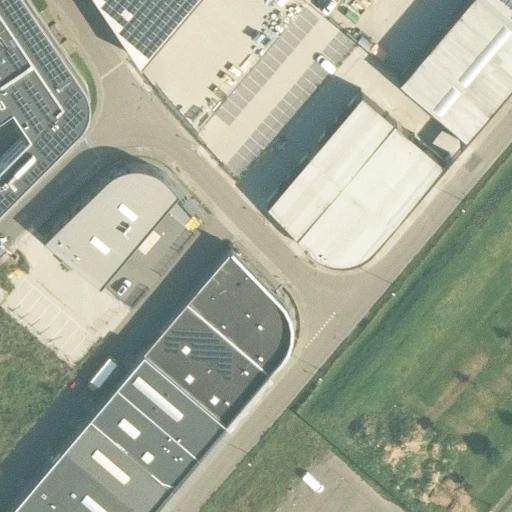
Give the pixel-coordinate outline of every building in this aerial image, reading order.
[(53,106),(60,113),(73,127),(76,125),(78,123),(80,120),(81,119),(83,116),(84,114),(85,112),(86,110),(87,108),(88,105),(88,103),(88,101),(88,98),(88,96),(88,93),(88,91),(87,89),(86,85),(85,83),(84,81),(83,79),(28,0),(0,0),(0,92),(6,102),(15,96),(34,124),(53,106)] [(98,0),(137,57),(185,0),(98,0)] [(397,77),(396,79),(466,136),(480,120),(480,119),(505,90),(511,81),(511,0),(463,0),(398,77),(397,77)] [(361,90),(336,119),(370,148),(379,137),(395,119),(361,90)] [(0,200),(73,127),(60,113),(53,106),(34,124),(0,158),(0,200)] [(336,119),(312,147),(347,176),(370,148),(336,119)] [(347,176),(337,188),(386,230),(389,226),(399,216),(414,198),(383,171),(398,153),(414,135),(395,119),(379,137),(370,148),(347,176)] [(398,153),(383,171),(414,198),(415,196),(417,194),(426,184),(445,161),(414,135),(398,153)] [(312,147),(288,175),(323,205),(337,188),(347,176),(312,147)] [(102,179),(44,236),(99,283),(178,190),(174,186),(168,180),(165,177),(162,174),(158,171),(155,169),(151,167),(146,166),(142,165),(138,164),(133,164),(129,165),(124,166),(120,167),(116,169),(112,171),(109,173),(105,176),(102,179)] [(288,175),(266,202),(297,235),(312,218),(323,205),(288,175)] [(312,218),(297,235),(309,247),(311,249),(313,251),(315,252),(321,256),(328,259),(335,260),(342,260),(350,259),(357,257),(363,254),(369,249),(374,244),(383,233),(386,230),(337,188),(323,205),(312,218)] [(103,343),(131,310),(99,283),(44,236),(13,267),(103,343)] [(230,247),(186,299),(269,369),(281,354),(287,345),(290,334),(291,323),(288,312),(283,301),(230,247)] [(0,312),(75,376),(103,343),(13,267),(0,279),(0,312)] [(269,369),(186,299),(143,349),(226,419),(253,387),(247,382),(254,376),(260,372),(268,369),(269,369)] [(0,369),(47,409),(75,376),(0,312),(0,369)] [(199,452),(226,419),(143,349),(116,381),(199,452)] [(0,425),(19,442),(47,409),(0,369),(0,425)] [(199,452),(116,381),(89,413),(172,483),(199,452)] [(147,511),(172,483),(89,413),(63,444),(142,511),(147,511)] [(0,464),(19,442),(0,425),(0,464)] [(36,475),(79,511),(142,511),(63,444),(36,475)] [(10,507),(15,511),(79,511),(36,475),(10,507)]
